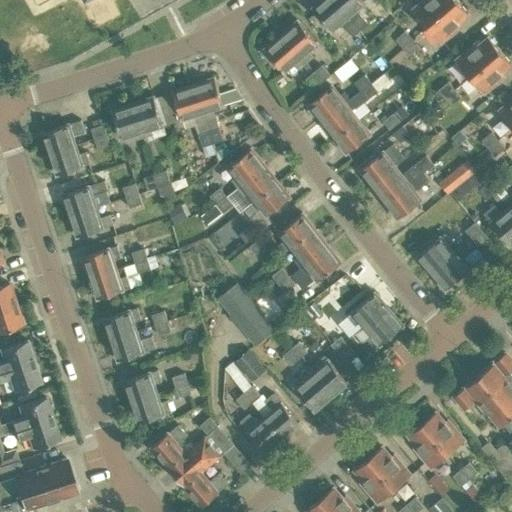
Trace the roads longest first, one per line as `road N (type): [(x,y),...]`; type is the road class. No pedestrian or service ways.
road 1 (residential): [(134,485),(111,453),(0,116)]
road 2 (residential): [(452,340),(265,108),(221,29)]
road 3 (residential): [(247,511),(452,340)]
road 4 (residential): [(0,103),(221,29)]
